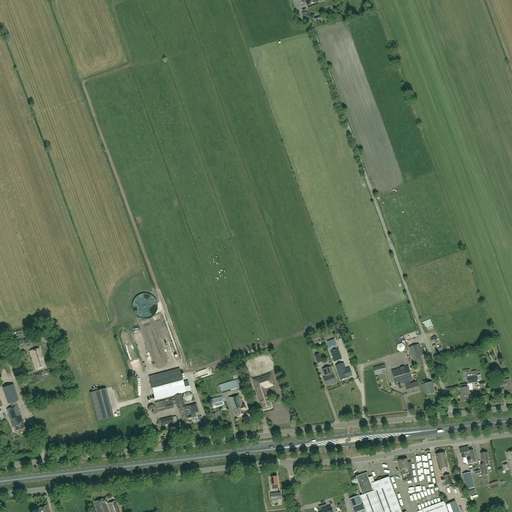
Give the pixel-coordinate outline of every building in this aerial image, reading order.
[(338,349),(335,340),(327,342),(334,362),(342,359),(338,349)] [(397,345),(396,349),(400,352),(404,351),(405,347),(401,343),(397,345)] [(422,356),(419,345),(409,348),(415,367),(423,365),(420,357),(422,356)] [(39,349),(30,352),(36,370),(45,367),(39,349)] [(349,368),(346,369),(344,364),(336,367),(341,381),(348,378),(352,376),(349,368)] [(384,365),(373,368),(375,376),(386,373),(384,365)] [(248,366),(243,368),(247,380),(252,378),(248,366)] [(408,366),(391,371),(396,385),(404,383),(408,395),(420,391),(417,382),(410,385),(409,381),(412,381),(408,366)] [(331,367),(322,370),(325,377),(325,376),(326,378),(324,379),(326,385),(336,382),(334,376),(332,376),(331,374),(333,374),(331,367)] [(180,392),(186,391),(180,368),(149,377),(155,400),(174,395),(177,406),(181,421),(182,421),(183,425),(191,423),(191,421),(192,420),(192,419),(196,418),(195,413),(198,412),(197,405),(185,408),(180,392)] [(480,375),(477,376),(476,372),(462,373),(463,381),(467,380),(468,384),(478,383),(477,381),(481,380),(480,375)] [(270,374),(252,380),(262,409),(271,406),(265,388),(273,386),(272,382),(273,382),(270,374)] [(239,379),(219,385),(221,394),(241,388),(239,379)] [(509,379),(503,381),(505,384),(503,384),(507,397),(511,395),(511,389),(510,382),(509,379)] [(422,382),(423,385),(422,385),(424,391),(425,391),(426,396),(434,393),(433,387),(432,382),(428,383),(428,381),(422,382)] [(466,384),(460,385),(461,388),(460,388),(461,395),(460,395),(461,401),(469,400),(468,394),(469,394),(469,387),(467,388),(466,384)] [(15,406),(14,402),(18,400),(13,385),(2,389),(8,404),(9,408),(6,410),(10,421),(11,421),(13,428),(15,428),(17,435),(26,432),(23,424),(23,425),(22,423),(23,422),(17,406),(15,406)] [(105,389),(90,393),(98,422),(113,418),(105,389)] [(192,395),(188,392),(183,394),(183,399),(186,402),(191,400),(192,395)] [(238,395),(229,399),(233,411),(234,410),(236,418),(245,414),(244,411),(246,410),(244,405),(242,405),(238,395)] [(222,397),(210,400),(212,408),(224,405),(222,397)] [(174,398),(155,403),(157,412),(173,408),(173,405),(176,404),(174,398)] [(172,417),(163,419),(165,425),(173,423),(172,417)] [(460,449),(462,458),(467,457),(468,464),(476,462),(473,450),(469,451),(468,447),(460,449)] [(483,462),(484,466),(481,467),(482,475),(488,474),(486,464),(488,464),(488,461),(489,461),(487,452),(481,453),(482,462),(483,462)] [(445,453),(436,455),(438,469),(448,467),(445,453)] [(398,461),(399,465),(400,465),(401,470),(402,470),(402,474),(405,474),(405,470),(409,469),(409,473),(413,473),(411,461),(408,462),(407,459),(399,460),(399,461),(398,461)] [(466,489),(474,487),(473,480),(471,472),(463,474),(466,489)] [(405,511),(406,511),(405,511),(401,511),(389,477),(372,483),(372,484),(370,484),(366,473),(356,477),(363,495),(360,496),(366,511),(405,511)] [(445,482),(445,486),(452,485),(450,475),(443,476),(444,478),(441,479),(442,483),(445,482)] [(410,498),(424,501),(425,498),(422,498),(422,495),(416,493),(416,492),(423,494),(424,489),(418,488),(419,483),(413,482),(414,478),(409,477),(408,484),(412,485),(411,488),(410,487),(409,491),(412,491),(410,498)] [(278,503),(278,499),(281,499),(280,493),(270,494),(271,500),(272,504),(278,503)] [(353,507),(362,504),(359,496),(350,499),(353,507)] [(106,499),(94,503),(97,511),(108,511),(106,503),(107,503),(106,499)] [(118,511),(115,501),(108,503),(110,511),(118,511)] [(447,511),(444,501),(422,509),(423,511),(447,511)]
